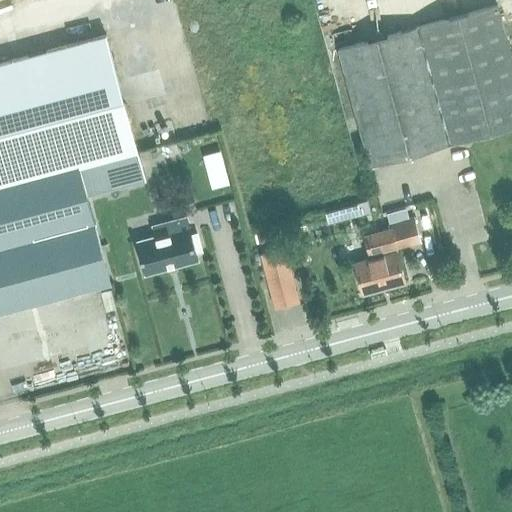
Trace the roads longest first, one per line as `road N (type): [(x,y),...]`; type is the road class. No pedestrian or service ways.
road 1 (tertiary): [(0,432),(511,294)]
road 2 (unknown): [(262,362),(214,217)]
